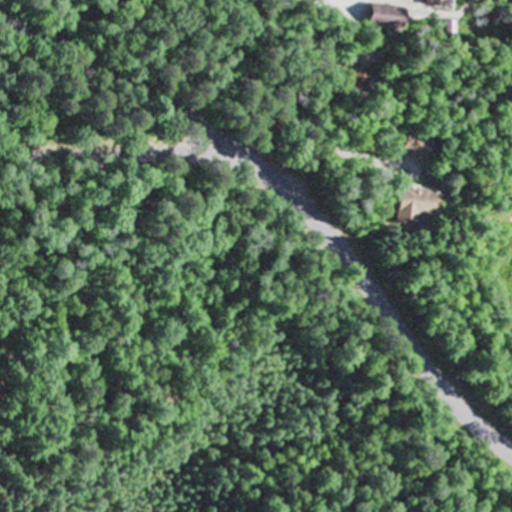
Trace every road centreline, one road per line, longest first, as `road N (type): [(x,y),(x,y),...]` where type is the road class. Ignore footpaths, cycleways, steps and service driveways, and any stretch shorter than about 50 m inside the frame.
road 1 (residential): [(511,458),(441,395),(306,215),(276,185),(210,144)]
road 2 (residential): [(0,8),(210,144)]
road 3 (residential): [(0,152),(210,144)]
